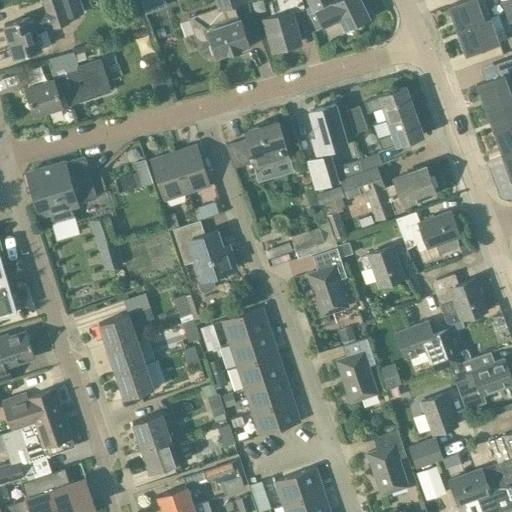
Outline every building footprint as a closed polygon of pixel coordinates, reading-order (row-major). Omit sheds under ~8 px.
[(53,28),(70,23),(68,16),(62,0),(41,0),(46,13),(30,18),(30,17),(6,24),(16,57),(41,49),(35,30),(52,25),(53,28)] [(215,0),(217,6),(188,16),(194,33),(197,37),(201,39),(206,40),(210,38),(217,57),(247,47),(233,5),(246,1),(245,0),(215,0)] [(305,8),(302,0),(271,0),(276,17),(265,20),(274,50),(299,42),(290,12),(305,8)] [(308,0),(314,10),(308,13),(316,29),(324,25),(323,23),(337,16),(344,29),(369,17),(360,0),(336,0),(331,2),(330,0),(308,0)] [(467,0),(449,7),(457,31),(485,21),(478,0),(467,0)] [(511,0),(504,0),(501,1),(506,14),(511,11),(511,0)] [(500,42),(492,19),(485,21),(457,31),(465,55),(481,49),(482,51),(487,49),(487,47),(500,42)] [(58,93),(65,91),(69,90),(65,76),(80,71),(79,66),(74,52),(47,59),(53,79),(25,88),(34,115),(63,106),(58,93)] [(77,59),(77,61),(86,58),(84,52),(75,55),(77,59)] [(500,77),(477,85),(486,109),(511,100),(511,56),(495,63),(500,77)] [(69,90),(65,91),(70,104),(109,91),(99,59),(79,66),(80,71),(65,76),(69,90)] [(387,120),(415,110),(406,86),(365,101),(369,112),(383,107),(387,120)] [(511,100),(486,109),(494,133),(511,126),(511,100)] [(368,127),(360,104),(345,109),(353,132),(368,127)] [(335,105),(309,112),(316,138),(312,139),(317,158),(327,155),(326,151),(346,145),(342,131),(341,131),(335,105)] [(415,110),(387,120),(392,133),(378,139),(382,150),(424,135),(415,110)] [(248,138),(225,144),(233,167),(255,161),(257,169),(290,159),(279,121),(246,131),(248,138)] [(511,152),(511,126),(494,133),(502,156),(511,152)] [(198,145),(174,153),(188,193),(211,186),(198,145)] [(378,152),(358,158),(361,171),(376,166),(382,164),(378,152)] [(511,152),(502,156),(511,181),(511,180),(511,152)] [(164,201),(188,193),(174,153),(151,160),(164,201)] [(309,165),(308,165),(315,187),(337,180),(332,167),(329,155),(327,155),(317,158),(308,160),(309,165)] [(82,158),(27,173),(39,214),(49,211),(52,222),(73,216),(70,206),(97,199),(85,157),(82,158)] [(140,185),(151,181),(144,158),(133,162),(140,185)] [(376,166),(361,171),(337,180),(315,187),(320,203),(334,198),(334,199),(322,204),(326,216),(329,215),(336,237),(347,233),(339,211),(343,210),(341,206),(344,205),(341,196),(346,194),(346,195),(359,191),(361,195),(366,193),(375,218),(392,212),(388,200),(399,196),(401,203),(434,191),(426,166),(393,178),(395,183),(384,187),(376,166)] [(324,218),(318,199),(308,202),(314,221),(318,220),(320,227),(290,236),(297,258),(337,244),(328,217),(324,218)] [(218,212),(214,201),(193,208),(197,219),(218,212)] [(415,210),(395,217),(401,233),(411,229),(416,243),(419,251),(436,245),(439,253),(456,247),(458,242),(456,237),(460,236),(451,210),(420,222),(415,210)] [(179,226),(173,212),(163,216),(168,230),(179,226)] [(121,265),(107,216),(90,221),(104,270),(121,265)] [(215,285),(213,279),(236,271),(230,253),(224,255),(216,232),(205,236),(201,222),(173,231),(185,265),(186,265),(196,262),(202,279),(198,280),(201,289),(204,291),(213,288),(215,285)] [(467,243),(459,245),(462,255),(470,253),(467,243)] [(393,244),(368,253),(369,256),(380,287),(405,279),(394,247),(393,244)] [(347,278),(340,257),(337,248),(313,256),(318,271),(309,275),(323,317),(349,308),(340,281),(347,278)] [(0,316),(17,312),(5,271),(7,270),(2,251),(0,251),(0,316)] [(459,284),(454,272),(435,280),(433,285),(439,303),(454,298),(462,320),(487,311),(475,278),(459,284)] [(173,297),(181,321),(193,317),(198,315),(190,293),(185,295),(185,293),(173,297)] [(221,321),(229,344),(270,330),(262,307),(221,321)] [(97,320),(105,346),(134,336),(125,311),(97,320)] [(193,317),(181,321),(188,342),(200,338),(193,317)] [(448,326),(450,332),(464,326),(462,320),(447,325),(448,326)] [(430,332),(427,322),(397,333),(406,359),(426,352),(434,372),(461,361),(457,353),(450,332),(448,326),(430,332)] [(351,325),(338,329),(342,341),(355,337),(351,325)] [(278,353),(270,330),(229,344),(237,367),(278,353)] [(0,337),(0,381),(12,378),(8,364),(33,357),(25,332),(8,337),(8,336),(0,337)] [(204,338),(207,350),(219,346),(215,334),(204,338)] [(105,346),(114,371),(142,361),(134,336),(105,346)] [(376,365),(367,339),(343,348),(347,359),(338,361),(352,403),(377,395),(368,367),(376,365)] [(200,364),(194,345),(182,348),(189,368),(200,364)] [(461,361),(468,359),(464,350),(457,353),(461,361)] [(245,390),(286,376),(278,353),(237,367),(245,390)] [(465,409),(466,409),(465,407),(484,401),(482,395),(511,384),(511,380),(504,359),(479,368),(476,357),(449,366),(465,409)] [(207,363),(211,373),(214,372),(222,370),(219,359),(207,363)] [(150,387),(142,361),(114,371),(122,396),(150,387)] [(379,366),(386,387),(401,382),(394,361),(379,366)] [(214,372),(211,373),(215,387),(227,383),(223,369),(222,370),(214,372)] [(252,413),(294,399),(286,376),(245,390),(252,413)] [(2,400),(11,430),(34,422),(63,413),(55,390),(28,399),(26,391),(2,400)] [(226,405),(236,402),(232,392),(223,395),(226,405)] [(219,393),(207,397),(213,415),(225,412),(219,393)] [(457,426),(446,394),(421,403),(432,434),(457,426)] [(294,399),(252,413),(260,437),(302,423),(294,399)] [(131,420),(139,445),(167,435),(159,411),(131,420)] [(74,447),(63,413),(34,422),(46,457),(74,447)] [(11,430),(1,433),(5,448),(10,462),(19,460),(23,473),(25,472),(28,480),(35,478),(29,462),(46,457),(34,422),(11,430)] [(235,442),(229,423),(217,427),(223,446),(235,442)] [(407,459),(398,431),(374,439),(379,452),(370,455),(383,496),(408,487),(400,461),(407,459)] [(511,433),(490,441),(497,463),(501,474),(505,483),(511,480),(511,433)] [(175,461),(167,435),(139,445),(148,470),(175,461)] [(442,457),(435,436),(408,445),(416,468),(443,459),(442,457)] [(446,467),(461,462),(457,452),(442,457),(443,459),(446,467)] [(185,486),(232,468),(229,459),(182,478),(185,486)] [(10,462),(0,465),(0,482),(23,475),(23,473),(19,460),(10,462)] [(435,466),(416,473),(421,488),(441,481),(435,466)] [(65,468),(43,475),(55,511),(67,511),(79,508),(80,511),(93,511),(97,511),(85,478),(70,483),(65,468)] [(482,468),(449,480),(458,505),(476,498),(481,511),(493,511),(511,505),(511,502),(505,483),(501,474),(487,479),(482,468)] [(277,483),(285,506),(325,493),(317,469),(277,483)] [(12,502),(15,511),(55,511),(43,475),(35,478),(28,480),(21,483),(25,496),(23,496),(24,498),(12,502)] [(243,487),(242,485),(239,476),(220,482),(224,493),(243,487)] [(161,511),(178,511),(192,507),(185,487),(156,496),(161,511)] [(235,497),(239,509),(240,511),(244,511),(247,511),(252,509),(247,493),(235,497)] [(286,511),(331,511),(325,493),(285,506),(286,511)] [(0,511),(15,511),(12,502),(0,506),(0,511)]
